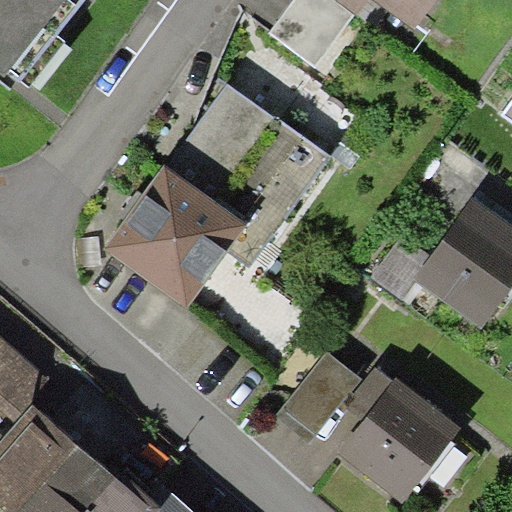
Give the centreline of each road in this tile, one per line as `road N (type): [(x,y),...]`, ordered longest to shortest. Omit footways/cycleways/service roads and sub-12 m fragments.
road 1 (residential): [(286,511),(0,258)]
road 2 (residential): [(0,258),(192,0)]
